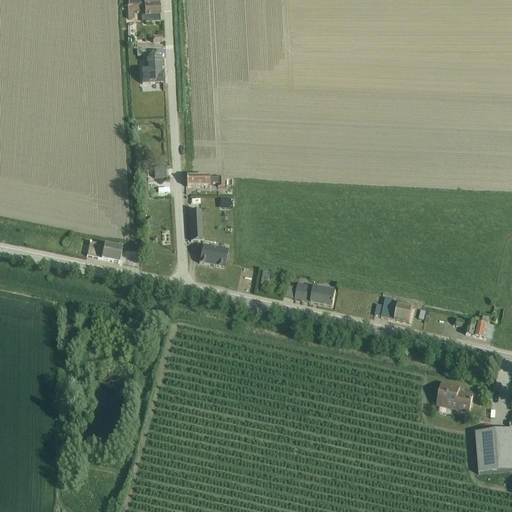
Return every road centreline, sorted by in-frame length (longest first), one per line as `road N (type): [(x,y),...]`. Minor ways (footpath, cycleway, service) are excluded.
road 1 (residential): [(511,361),(183,289)]
road 2 (unclassified): [(165,0),(183,289)]
road 3 (residential): [(183,289),(0,252)]
